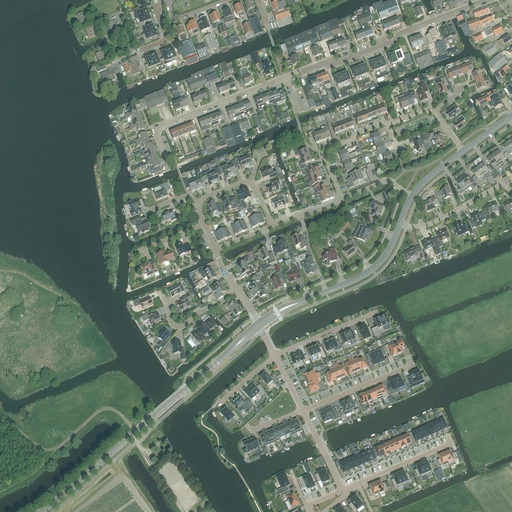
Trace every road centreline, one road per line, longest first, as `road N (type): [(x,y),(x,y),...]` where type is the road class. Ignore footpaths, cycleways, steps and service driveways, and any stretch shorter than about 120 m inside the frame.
road 1 (residential): [(166,160),(159,127),(488,0)]
road 2 (tertiary): [(41,511),(258,324)]
road 3 (residential): [(451,443),(343,490),(303,410)]
road 4 (tertiary): [(258,324),(367,272),(400,223)]
road 5 (residential): [(400,223),(430,223),(499,185),(511,191)]
